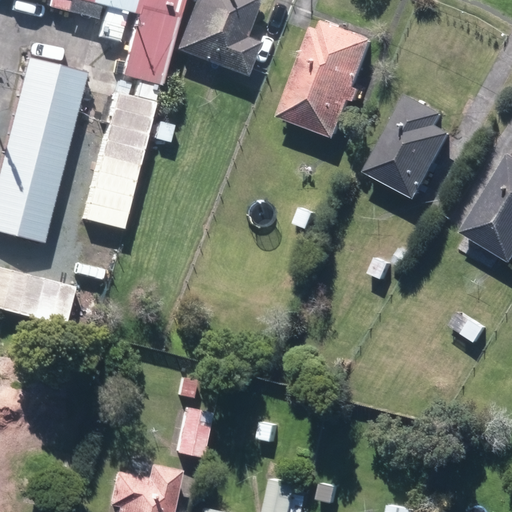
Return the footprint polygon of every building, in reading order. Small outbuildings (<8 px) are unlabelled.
[(118,76),(153,85),(175,0),(46,0),(45,6),(93,19),(97,5),(134,15),(118,76)] [(190,0),(171,50),(240,77),(254,43),(240,37),(254,0),(190,0)] [(279,117),(336,138),(350,100),(355,102),(360,90),(355,88),(373,39),(323,21),(319,30),(313,27),(279,117)] [(0,144),(0,232),(38,243),(81,73),(22,58),(0,144)] [(110,103),(147,112),(151,97),(114,89),(110,103)] [(366,173),(416,199),(451,133),(438,126),(443,115),(407,95),(366,173)] [(152,139),(166,142),(169,126),(156,123),(152,139)] [(462,233),(511,263),(511,261),(511,153),(462,233)] [(295,224),(308,229),(314,214),(301,209),(295,224)] [(398,242),(411,249),(425,226),(412,219),(398,242)] [(83,245),(79,259),(111,267),(115,253),(83,245)] [(391,261),(400,267),(409,253),(401,248),(391,261)] [(28,268),(19,304),(34,308),(52,312),(61,276),(44,272),(28,268)] [(463,331),(479,341),(487,329),(472,318),(463,331)] [(194,381),(205,385),(209,371),(197,368),(194,381)] [(175,395),(190,398),(193,376),(178,375),(175,395)] [(172,453),(198,458),(207,413),(181,409),(172,453)] [(258,439),(272,442),(276,425),(262,422),(258,439)] [(112,511),(167,511),(176,471),(145,464),(141,479),(111,473),(104,505),(114,507),(112,511)] [(265,511),(290,511),(296,486),(272,481),(265,511)] [(321,500),(333,502),(337,486),(325,484),(321,500)] [(388,511),(414,511),(415,509),(418,509),(421,493),(406,491),(403,508),(390,506),(388,511)]
